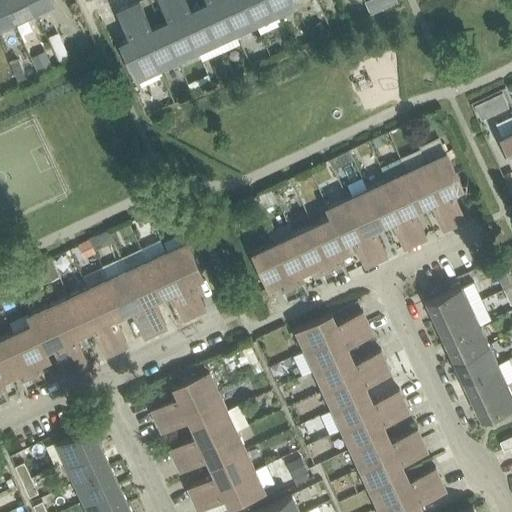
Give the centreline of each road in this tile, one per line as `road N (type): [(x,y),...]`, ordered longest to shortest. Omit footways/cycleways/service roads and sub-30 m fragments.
road 1 (residential): [(511,511),(491,462),(457,436),(385,271)]
road 2 (residential): [(169,511),(103,371)]
road 3 (residential): [(103,371),(219,318)]
